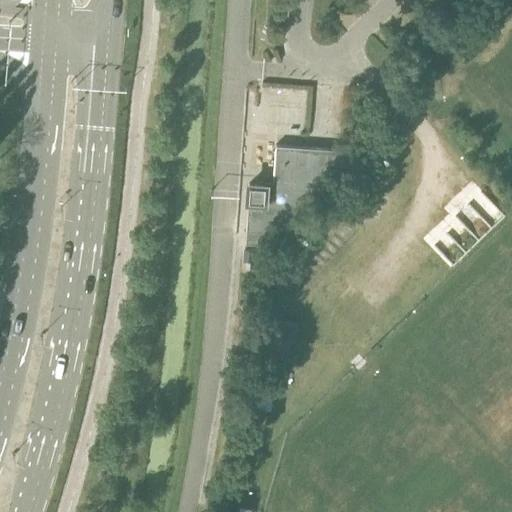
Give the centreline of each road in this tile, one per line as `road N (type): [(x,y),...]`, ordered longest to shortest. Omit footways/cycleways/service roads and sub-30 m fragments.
road 1 (primary): [(28,511),(81,297),(108,34)]
road 2 (primary): [(35,177),(0,382)]
road 3 (primary): [(49,47),(35,177)]
